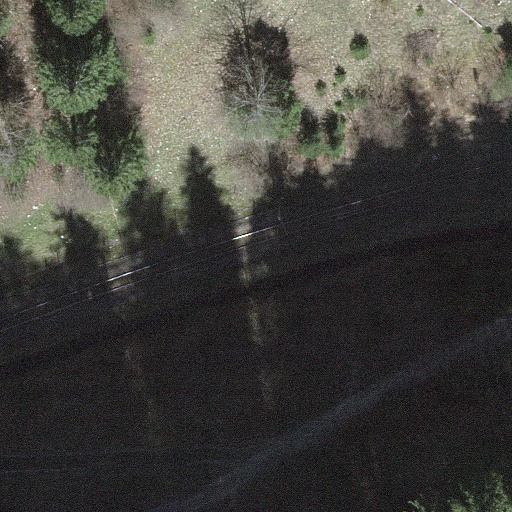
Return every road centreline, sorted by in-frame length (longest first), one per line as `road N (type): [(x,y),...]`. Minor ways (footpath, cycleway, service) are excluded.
road 1 (track): [(511,329),(427,367),(253,475),(157,511)]
road 2 (track): [(0,453),(197,449),(264,468)]
